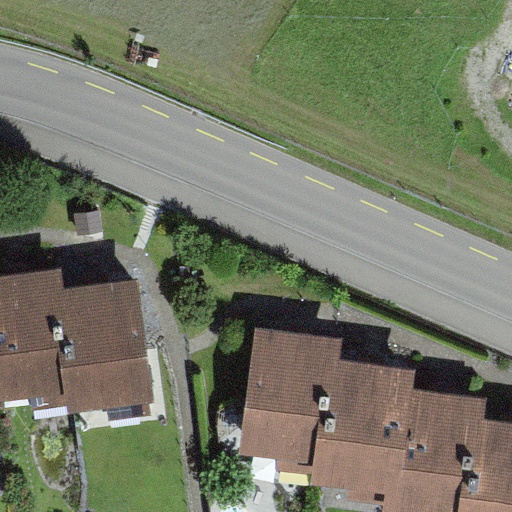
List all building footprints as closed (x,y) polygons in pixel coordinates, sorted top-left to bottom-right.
[(58,268),(0,274),(0,400),(72,392),(60,288),(58,268)] [(140,279),(60,288),(72,392),(74,411),(154,402),(140,279)] [(257,327),(243,452),(324,461),(336,358),(338,336),(257,327)] [(411,367),(336,358),(324,461),(321,483),(396,492),(409,388),(411,367)] [(481,396),(409,388),(396,492),(394,511),(395,511),(467,511),(479,419),(481,396)] [(511,511),(511,422),(479,419),(467,511),(511,511)]
